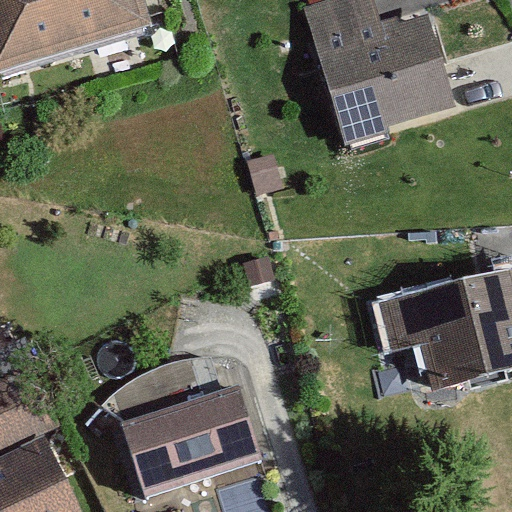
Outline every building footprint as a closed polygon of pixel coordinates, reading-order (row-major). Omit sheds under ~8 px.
[(0,0),(0,80),(140,39),(128,0),(0,0)] [(455,117),(417,15),(371,32),(359,0),(331,0),(293,12),(338,158),(455,117)] [(511,378),(511,304),(506,281),(372,314),(385,366),(415,359),(424,399),(511,378)] [(0,511),(85,511),(23,383),(0,393),(0,511)] [(173,511),(269,482),(241,393),(110,435),(134,511),(173,511)]
